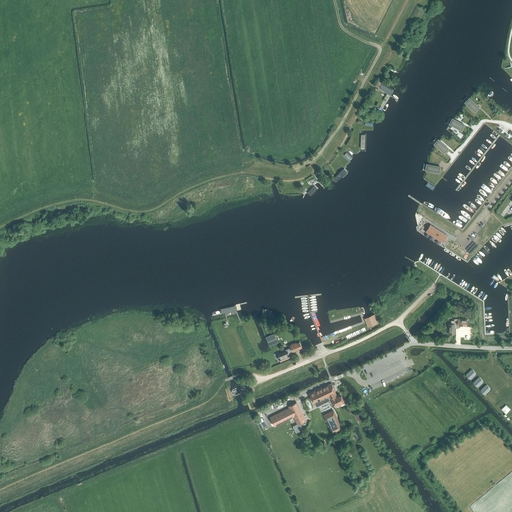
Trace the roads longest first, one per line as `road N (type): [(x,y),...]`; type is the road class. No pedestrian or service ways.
road 1 (track): [(0,490),(201,405),(225,379),(264,379)]
road 2 (track): [(407,0),(338,129),(319,155),(290,169)]
